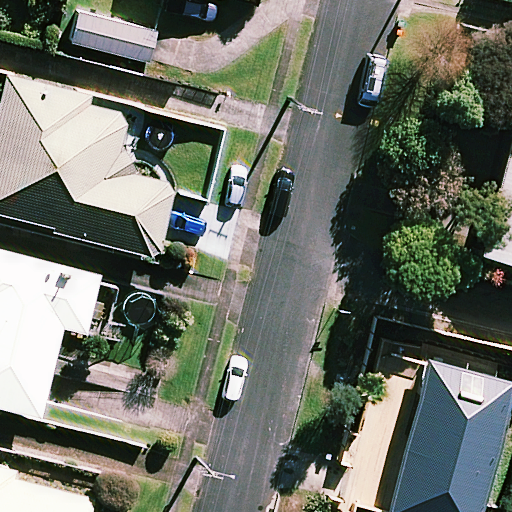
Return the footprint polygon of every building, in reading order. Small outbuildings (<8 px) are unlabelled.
[(153,33),(76,13),(68,44),(146,64),(153,33)] [(126,110),(6,79),(0,103),(0,220),(153,259),(171,188),(111,172),(126,110)] [(511,134),(478,258),(511,267),(511,134)] [(94,280),(0,255),(0,409),(35,418),(59,328),(80,333),(94,280)] [(472,511),(506,383),(423,362),(384,511),(472,511)] [(6,472),(0,469),(0,511),(84,511),(88,500),(4,478),(6,472)]
